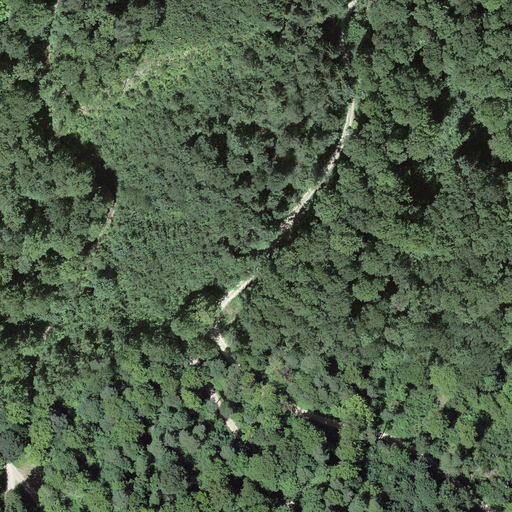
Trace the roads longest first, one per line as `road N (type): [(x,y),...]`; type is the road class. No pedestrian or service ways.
road 1 (track): [(291,511),(279,478),(230,423),(187,355),(190,337),(206,326),(237,367),(280,401),(413,449),(493,511)]
road 2 (track): [(57,0),(37,108),(42,123),(102,165),(115,197),(31,370),(31,475)]
road 3 (track): [(355,0),(345,44),(350,117),(341,146),(255,271),(206,326)]
